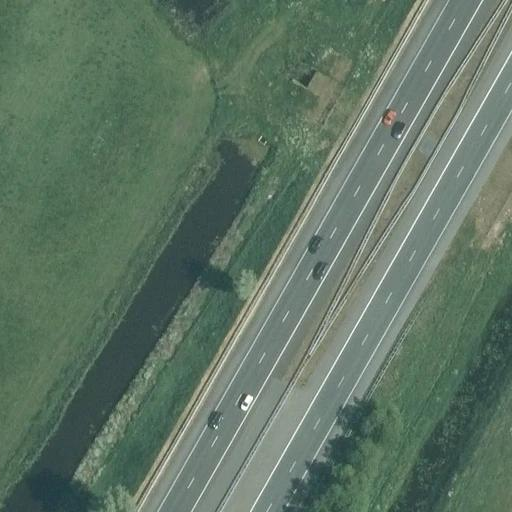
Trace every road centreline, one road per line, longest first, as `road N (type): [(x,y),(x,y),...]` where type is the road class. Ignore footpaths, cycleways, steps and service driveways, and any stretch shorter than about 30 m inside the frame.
road 1 (motorway): [(464,0),(172,511)]
road 2 (motorway): [(266,511),(511,79)]
